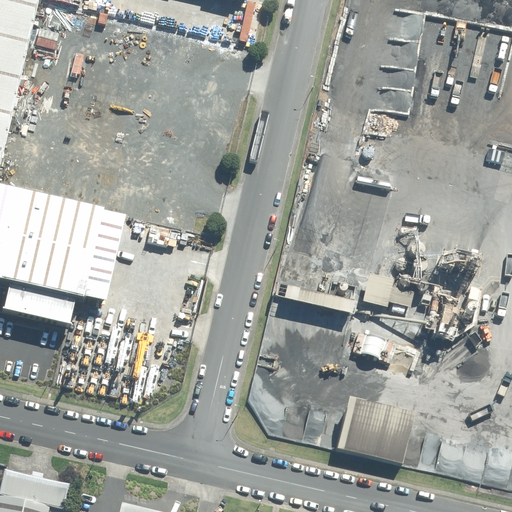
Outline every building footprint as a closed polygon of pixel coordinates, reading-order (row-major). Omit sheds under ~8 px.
[(0,0),(0,143),(34,0),(0,0)] [(0,286),(8,288),(1,314),(66,329),(72,303),(101,309),(122,221),(0,192),(0,286)] [(409,308),(413,294),(391,289),(392,283),(368,277),(361,305),(385,311),(387,303),(409,308)] [(351,305),(276,287),(273,299),(348,317),(351,305)] [(414,417),(346,400),(334,450),(402,467),(414,417)] [(0,511),(61,511),(67,488),(4,474),(0,493),(0,511)]
